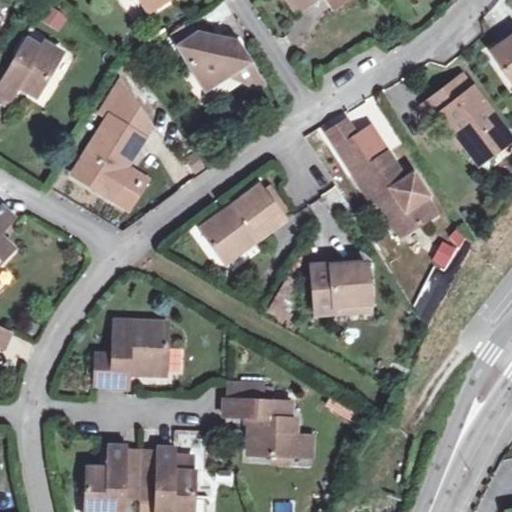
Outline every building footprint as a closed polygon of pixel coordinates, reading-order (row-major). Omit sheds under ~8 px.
[(144,0),(153,13),(173,0),(144,0)] [(293,0),(300,10),(316,0),(331,0),(332,0),(340,0),(345,7),(356,0),(293,0)] [(304,16),(332,0),(331,0),(316,0),(300,10),(304,16)] [(47,3),(37,18),(58,32),(68,17),(47,3)] [(227,77),(251,62),(252,61),(240,42),(200,34),(181,45),(210,89),(227,77)] [(0,100),(7,105),(20,86),(37,96),(63,56),(44,44),(41,49),(27,41),(0,84),(0,100)] [(511,70),(511,42),(499,51),(511,70)] [(260,74),(251,62),(227,77),(245,85),(260,74)] [(266,83),(260,74),(245,85),(256,89),(266,83)] [(471,74),(464,79),(473,93),(481,89),(471,74)] [(473,93),(464,79),(429,103),(437,117),(446,112),(476,158),(511,135),(481,89),(473,93)] [(107,109),(118,116),(130,95),(123,84),(107,109)] [(128,182),(132,174),(157,132),(130,95),(118,116),(81,181),(137,215),(154,186),(137,177),(132,185),(128,182)] [(380,127),(373,131),(390,156),(396,152),(380,127)] [(376,165),(363,174),(382,202),(385,199),(390,197),(396,207),(392,210),(410,237),(442,215),(431,200),(436,196),(422,174),(413,179),(396,152),(390,156),(373,131),(359,140),(376,165)] [(511,144),(511,136),(511,135),(476,158),(481,165),(511,144)] [(346,149),(363,174),(376,165),(359,140),(346,149)] [(137,177),(132,174),(128,182),(132,185),(137,177)] [(212,231),(232,259),(267,235),(271,241),(296,223),(272,188),(212,231)] [(390,197),(385,199),(392,210),(396,207),(390,197)] [(0,262),(13,249),(0,235),(0,233),(14,220),(2,208),(0,210),(0,262)] [(236,265),(271,241),(267,235),(232,259),(236,265)] [(321,314),(342,314),(342,305),(376,305),(376,266),(342,267),(341,264),(322,264),(321,314)] [(342,305),(342,314),(376,314),(376,305),(342,305)] [(115,347),(114,371),(114,385),(131,386),(132,364),(137,364),(137,369),(147,370),(147,374),(169,375),(172,323),(116,322),(115,347)] [(12,331),(0,325),(0,345),(5,347),(12,331)] [(98,370),(114,371),(115,347),(114,346),(100,346),(98,370)] [(114,371),(98,370),(98,384),(114,385),(114,371)] [(304,457),(305,435),(298,435),(299,420),(292,419),(293,403),(227,398),(226,416),(252,417),(251,453),(304,457)] [(320,436),(305,435),(304,457),(319,458),(320,436)] [(128,501),(130,449),(130,446),(114,445),(112,468),(93,467),(90,511),(111,511),(112,508),(128,508),(128,501)] [(162,450),(144,450),(142,501),(160,502),(159,510),(173,511),(172,511),(196,511),(200,471),(196,470),(177,469),(179,453),(178,447),(163,446),(162,450)] [(142,501),(144,450),(130,449),(128,501),(142,501)] [(177,469),(196,470),(197,454),(179,453),(177,469)]
